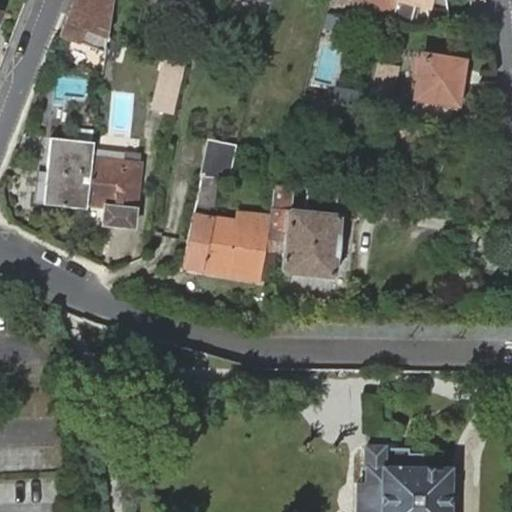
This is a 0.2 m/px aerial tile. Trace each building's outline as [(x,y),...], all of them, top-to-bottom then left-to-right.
[(73,0),(60,35),(105,53),(108,39),(109,30),(113,0),(73,0)] [(388,18),(387,20),(409,26),(448,23),(445,0),(396,0),(391,19),(388,18)] [(381,39),(385,24),(375,22),(371,36),(381,39)] [(119,31),(109,30),(108,39),(117,42),(119,31)] [(459,70),(461,63),(421,56),(420,62),(419,70),(415,96),(420,97),(428,98),(454,103),(460,104),(464,83),(457,82),(458,78),(459,70)] [(153,106),(174,111),(184,64),(164,60),(153,106)] [(377,62),(366,107),(391,112),(395,96),(390,95),(398,66),(377,62)] [(403,124),(395,151),(412,157),(420,129),(403,124)] [(92,149),(93,142),(50,138),(47,172),(43,204),(85,209),(86,203),(91,158),(92,149)] [(217,178),(229,179),(236,145),(209,139),(201,176),(217,178)] [(140,154),(92,149),(91,158),(140,164),(140,154)] [(140,164),(91,158),(86,203),(103,206),(101,218),(112,219),(111,225),(133,228),(135,209),(140,164)] [(43,204),(47,172),(37,171),(34,203),(43,204)] [(213,206),(217,178),(201,176),(195,204),(210,206),(213,206)] [(338,189),(308,186),(305,212),(290,210),(293,187),(276,185),(274,209),(272,208),(270,217),(265,249),(276,250),(283,251),(281,271),(284,274),(331,279),(334,276),(340,218),(337,215),(335,215),(338,189)] [(193,215),(208,218),(210,206),(195,204),(193,215)] [(260,280),(272,282),(276,250),(265,249),(270,217),(238,214),(236,222),(214,219),(208,218),(193,215),(187,241),(183,263),(182,266),(202,270),(260,280)] [(30,304),(19,323),(37,334),(48,315),(30,304)] [(356,483),(356,511),(449,511),(450,467),(422,467),(422,453),(408,453),(408,448),(382,448),(365,447),(364,478),(364,483),(356,483)]
